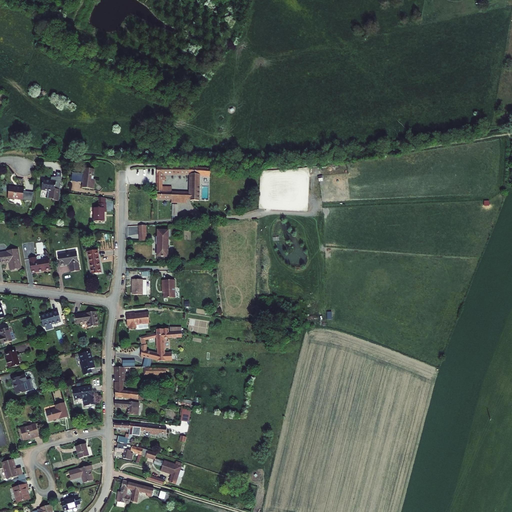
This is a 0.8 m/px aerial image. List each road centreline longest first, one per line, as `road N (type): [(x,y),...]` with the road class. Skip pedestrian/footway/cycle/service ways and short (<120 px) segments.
road 1 (track): [(243,511),(108,470)]
road 2 (residential): [(114,303),(122,164)]
road 3 (residential): [(108,430),(114,303)]
